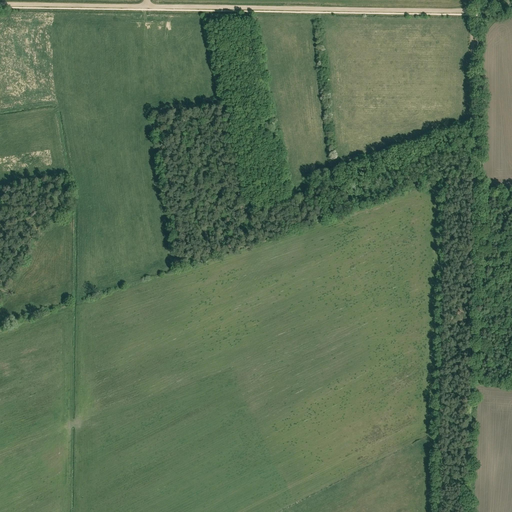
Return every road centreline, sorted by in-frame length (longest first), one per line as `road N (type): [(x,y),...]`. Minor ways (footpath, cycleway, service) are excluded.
road 1 (track): [(469,511),(476,171),(470,0)]
road 2 (track): [(0,3),(476,10)]
